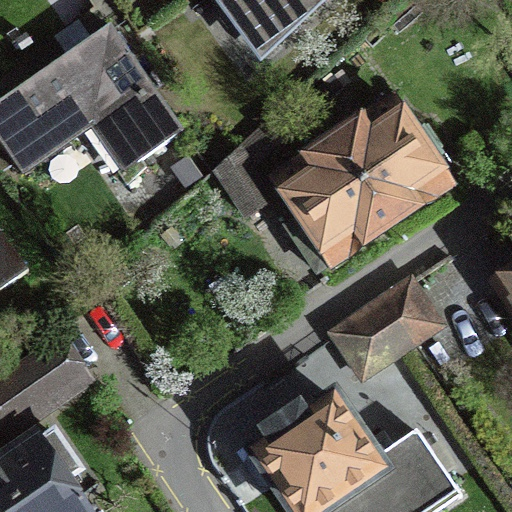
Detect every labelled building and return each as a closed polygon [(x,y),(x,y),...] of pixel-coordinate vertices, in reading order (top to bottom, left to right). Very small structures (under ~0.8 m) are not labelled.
[(44,0),(60,24),(91,4),(88,0),(44,0)] [(322,0),(226,0),(238,16),(250,7),(277,43),(322,0)] [(110,27),(0,103),(0,144),(20,173),(104,115),(138,163),(183,132),(110,27)] [(334,141),(390,225),(448,185),(429,156),(442,148),(427,126),(414,135),(393,103),(373,115),(334,141)] [(237,149),(249,166),(283,136),(271,117),(237,149)] [(390,225),(334,141),(276,182),(311,234),(298,243),(317,272),(351,252),(390,225)] [(237,149),(214,171),(246,216),(272,199),(249,166),(237,149)] [(0,291),(28,272),(0,232),(0,291)] [(511,277),(499,286),(511,305),(511,277)] [(416,342),(439,326),(410,283),(386,299),(416,342)] [(363,378),(416,342),(386,299),(333,334),(363,378)] [(59,345),(0,384),(0,420),(7,430),(81,379),(59,345)] [(293,511),(438,511),(461,497),(416,431),(376,459),(333,398),(305,417),(299,408),(262,433),(268,442),(252,453),(293,511)] [(0,511),(74,511),(54,482),(77,467),(54,433),(0,470),(0,511)]
